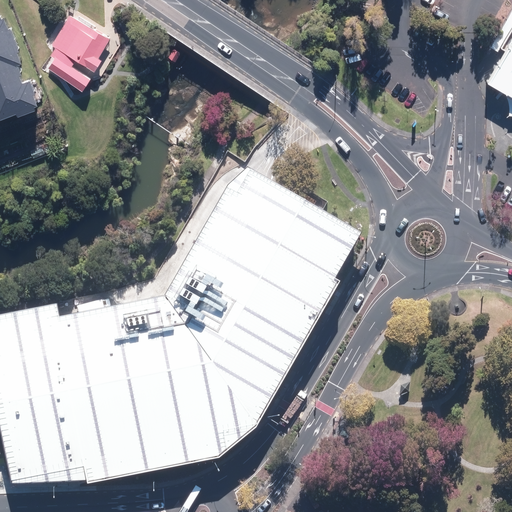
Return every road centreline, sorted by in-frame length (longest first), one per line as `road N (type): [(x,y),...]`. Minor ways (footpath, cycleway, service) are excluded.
road 1 (secondary): [(213,488),(277,427),(390,241)]
road 2 (secondary): [(436,272),(376,324),(253,511)]
road 3 (secondary): [(397,219),(299,88)]
road 4 (secondary): [(167,0),(299,88)]
